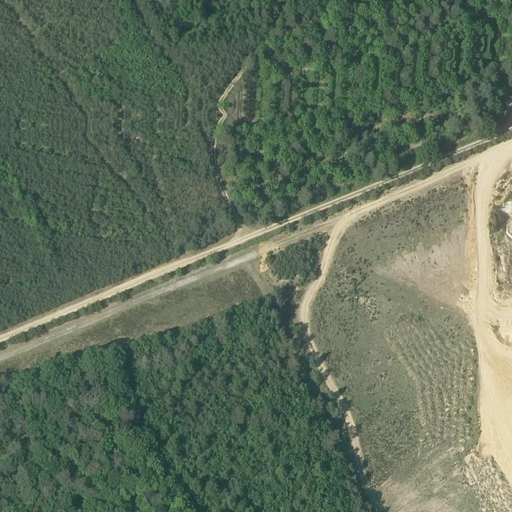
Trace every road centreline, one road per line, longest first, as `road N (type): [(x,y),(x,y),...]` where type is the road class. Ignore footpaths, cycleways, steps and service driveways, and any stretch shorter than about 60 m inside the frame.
road 1 (track): [(0,359),(511,141)]
road 2 (track): [(0,341),(511,128)]
road 3 (track): [(301,0),(213,142),(217,178),(246,238)]
road 4 (track): [(464,0),(511,117)]
